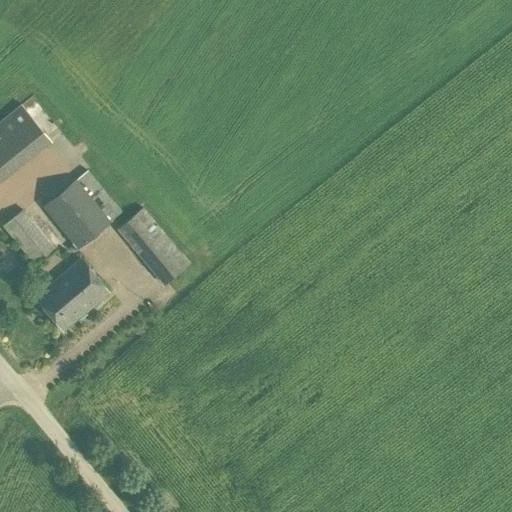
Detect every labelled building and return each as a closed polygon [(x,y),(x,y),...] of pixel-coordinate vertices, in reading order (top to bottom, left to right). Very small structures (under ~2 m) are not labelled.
[(0,179),(49,140),(19,104),(0,119),(0,179)] [(88,169),(71,183),(43,206),(77,247),(109,221),(122,211),(88,169)] [(164,285),(190,262),(143,206),(117,228),(164,285)] [(36,265),(55,249),(23,209),(3,225),(36,265)] [(0,271),(5,276),(15,265),(3,253),(0,255),(0,271)] [(63,331),(109,292),(81,258),(34,296),(63,331)] [(173,279),(183,294),(199,283),(189,268),(173,279)]
